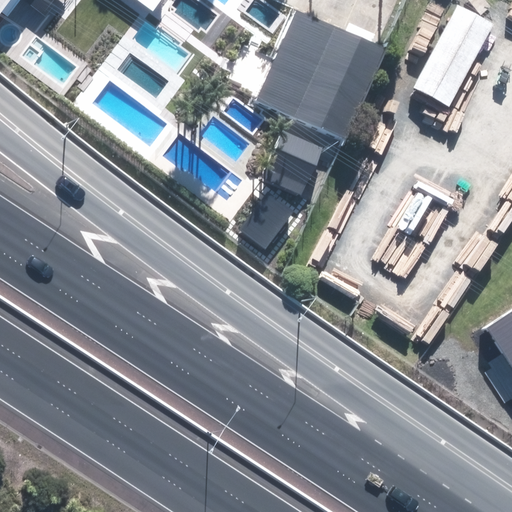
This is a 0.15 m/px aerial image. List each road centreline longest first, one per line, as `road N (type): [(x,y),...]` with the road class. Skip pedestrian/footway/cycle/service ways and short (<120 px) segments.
road 1 (motorway): [(0,137),(371,415),(481,511)]
road 2 (motorway): [(0,221),(446,511)]
road 3 (motorway): [(212,511),(0,374)]
